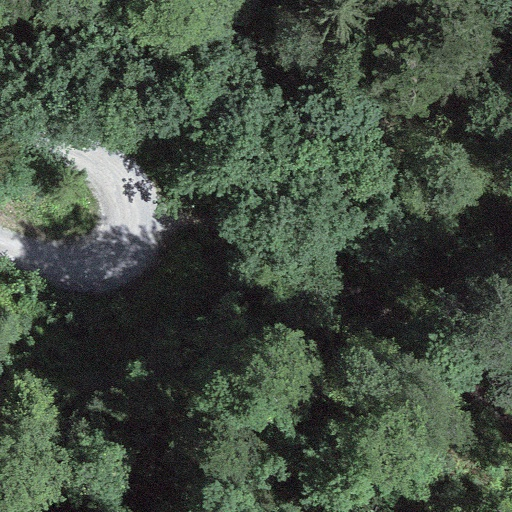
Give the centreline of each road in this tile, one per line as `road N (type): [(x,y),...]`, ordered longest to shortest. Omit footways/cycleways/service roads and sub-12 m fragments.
road 1 (track): [(146,216),(214,229),(436,324),(511,432)]
road 2 (track): [(146,216),(110,160),(0,117)]
road 3 (track): [(0,245),(65,270),(96,272),(135,253),(146,216)]
